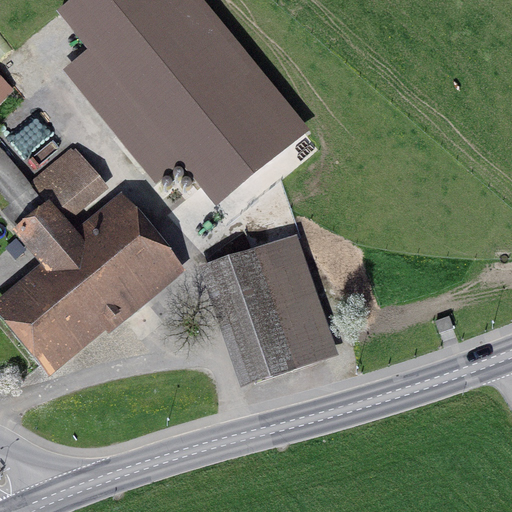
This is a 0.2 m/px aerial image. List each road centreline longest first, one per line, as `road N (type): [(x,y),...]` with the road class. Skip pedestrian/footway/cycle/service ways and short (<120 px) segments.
road 1 (secondary): [(507,354),(24,511)]
road 2 (track): [(251,438),(184,257),(96,153)]
road 3 (track): [(0,407),(85,376),(214,354)]
